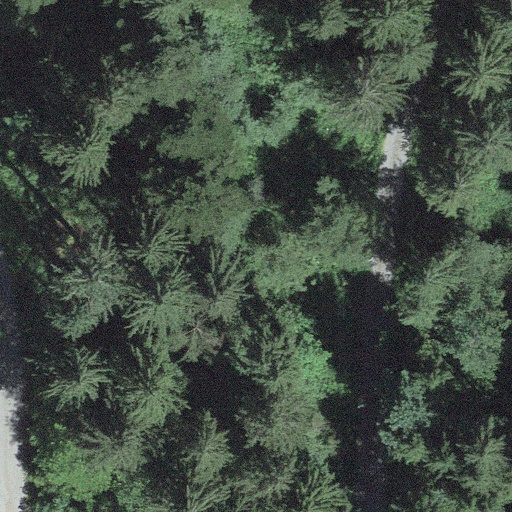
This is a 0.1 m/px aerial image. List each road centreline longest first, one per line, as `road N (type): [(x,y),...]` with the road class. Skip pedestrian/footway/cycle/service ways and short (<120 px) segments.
road 1 (track): [(431,0),(369,254),(367,511)]
road 2 (track): [(18,511),(0,392)]
